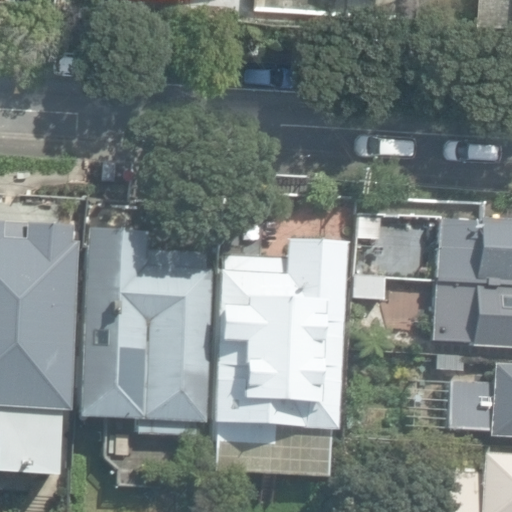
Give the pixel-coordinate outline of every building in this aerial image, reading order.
[(511,0),(481,0),(480,27),(511,28),(511,0)] [(319,197),(321,177),(298,175),(296,195),(319,197)] [(375,220),(352,217),(349,239),(373,242),(375,220)] [(431,280),(511,283),(511,221),(434,218),(431,280)] [(49,408),(61,409),(70,225),(0,219),(0,470),(45,474),(49,408)] [(132,432),(190,435),(190,422),(197,422),(204,268),(201,268),(202,252),(140,249),(141,234),(81,231),(72,416),(132,419),(132,432)] [(329,429),(339,243),(278,240),(277,259),(219,256),(219,271),(211,270),(203,420),(210,421),(208,472),(324,478),(326,429),(329,429)] [(353,298),(379,299),(380,280),(354,279),(353,298)] [(467,345),(511,347),(511,287),(430,283),(427,337),(467,340),(467,345)] [(511,364),(488,363),(487,383),(444,381),(441,429),(484,431),(484,436),(511,437),(511,364)] [(511,511),(511,454),(479,452),(478,474),(434,471),(431,511),(511,511)]
